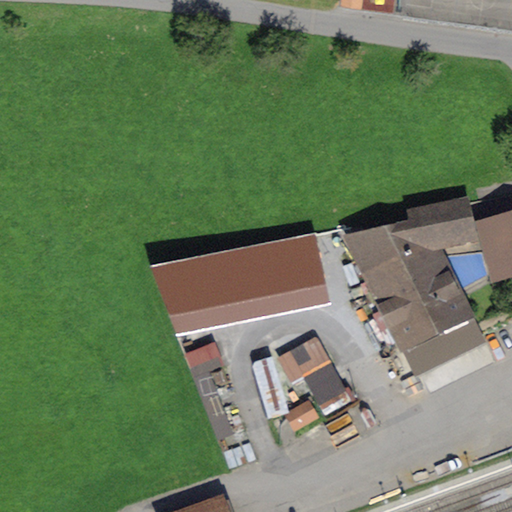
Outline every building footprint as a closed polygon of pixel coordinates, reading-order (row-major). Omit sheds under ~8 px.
[(465,206),(414,215),(415,220),(420,245),(432,243),(470,236),(465,206)] [(496,273),(511,268),(511,217),(484,225),(496,273)] [(457,299),(458,298),(432,243),(420,245),(415,220),(405,222),(353,233),(398,327),(401,325),(411,346),(467,319),(457,299)] [(351,259),(337,229),(311,240),(325,270),(351,259)] [(209,370),(186,309),(170,315),(193,376),(209,370)] [(326,415),(353,401),(332,362),(305,377),(326,415)] [(222,438),(234,433),(216,389),(205,393),(222,438)] [(295,431),(321,416),(311,398),(285,413),(295,431)] [(232,511),(225,492),(169,511),(232,511)]
